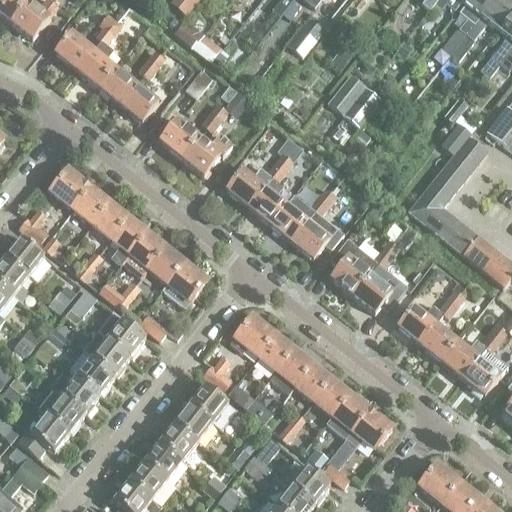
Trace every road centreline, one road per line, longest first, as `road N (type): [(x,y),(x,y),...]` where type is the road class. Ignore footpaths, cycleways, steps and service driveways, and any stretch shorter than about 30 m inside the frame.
road 1 (residential): [(58,511),(253,276)]
road 2 (residential): [(253,276),(69,130)]
road 3 (residential): [(253,276),(432,419)]
